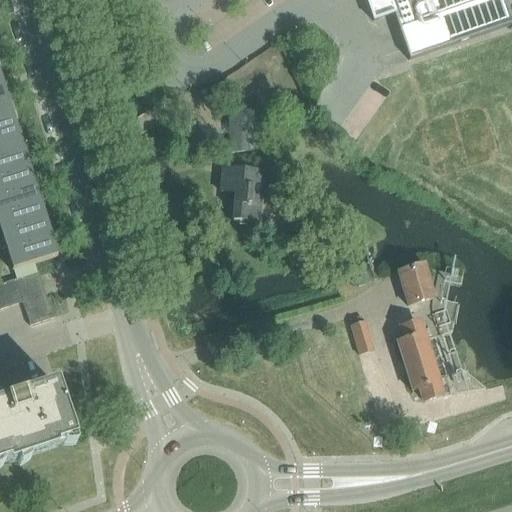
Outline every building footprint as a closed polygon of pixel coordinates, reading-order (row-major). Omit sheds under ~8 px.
[(365,0),(373,22),(393,15),(409,61),(511,25),(511,20),(505,0),(365,0)] [(275,55),(264,60),(267,67),(272,65),(274,69),(280,66),(275,55)] [(286,97),(273,112),(283,121),(296,106),(286,97)] [(0,104),(0,123),(12,120),(7,102),(0,104)] [(263,113),(228,115),(231,153),(265,151),(263,113)] [(0,123),(0,142),(18,137),(12,120),(0,123)] [(0,161),(23,154),(18,137),(0,142),(0,161)] [(0,180),(28,171),(23,154),(0,161),(0,180)] [(222,170),(220,192),(234,193),(232,221),(259,224),(263,174),(222,170)] [(0,180),(0,198),(34,188),(28,171),(0,180)] [(0,198),(0,217),(39,205),(34,188),(0,198)] [(0,217),(0,228),(2,236),(45,222),(39,205),(0,217)] [(2,236),(8,253),(50,240),(45,222),(2,236)] [(57,256),(56,256),(50,240),(8,253),(13,270),(12,270),(12,272),(14,271),(35,265),(57,257),(57,256)] [(35,265),(14,271),(17,280),(38,273),(35,265)] [(423,266),(398,273),(400,280),(408,307),(434,299),(423,266)] [(17,280),(16,281),(19,292),(42,285),(38,273),(17,280)] [(23,303),(19,292),(16,281),(4,284),(12,307),(23,303)] [(0,309),(0,310),(12,307),(4,284),(0,285),(0,309)] [(45,295),(42,285),(19,292),(23,303),(45,295)] [(49,307),(45,295),(23,303),(27,314),(49,307)] [(49,307),(27,314),(31,327),(53,319),(49,307)] [(362,318),(350,321),(352,327),(351,328),(359,356),(374,351),(365,323),(364,324),(362,318)] [(405,341),(397,343),(412,392),(420,390),(424,402),(441,397),(418,323),(401,328),(405,341)] [(48,448),(74,439),(73,437),(74,436),(58,388),(57,388),(56,385),(5,402),(0,403),(0,463),(16,458),(17,461),(49,451),(48,448)]
